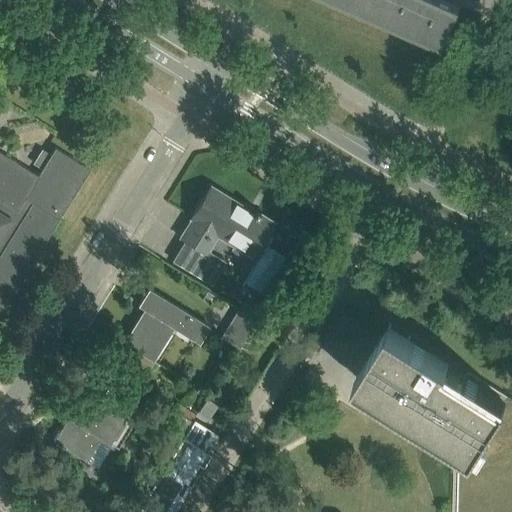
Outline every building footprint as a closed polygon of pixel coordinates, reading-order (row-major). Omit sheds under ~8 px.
[(339,0),(376,16),(383,0),(339,0)] [(383,0),(376,16),(442,45),(460,6),(458,6),(457,8),(438,0),(383,0)] [(0,310),(15,286),(15,287),(47,237),(59,217),(64,210),(89,169),(55,147),(37,174),(0,151),(0,310)] [(253,214),(210,187),(191,217),(192,217),(181,236),(185,238),(186,239),(174,259),(210,282),(223,261),(206,250),(207,249),(217,233),(253,255),(273,223),(258,213),(259,211),(256,209),(253,214)] [(209,325),(148,288),(139,303),(147,308),(126,342),(123,340),(123,341),(133,348),(132,349),(138,352),(139,351),(158,363),(181,328),(199,340),(209,325)] [(239,348),(256,321),(239,310),(222,337),(239,348)] [(511,511),(511,398),(468,371),(467,372),(389,322),(381,335),(355,377),(374,390),(371,396),(368,394),(367,396),(458,453),(456,511),(511,511)] [(137,388),(125,409),(136,416),(149,395),(137,388)] [(54,438),(53,439),(61,444),(86,460),(101,436),(117,446),(126,451),(143,424),(134,419),(87,389),(77,405),(80,407),(74,418),(69,415),(70,414),(69,413),(54,438)] [(160,426),(178,437),(179,438),(191,420),(171,408),(160,426)] [(183,436),(138,507),(140,508),(142,505),(153,511),(169,511),(181,493),(177,491),(184,481),(187,483),(199,464),(203,466),(211,453),(207,451),(183,436)]
